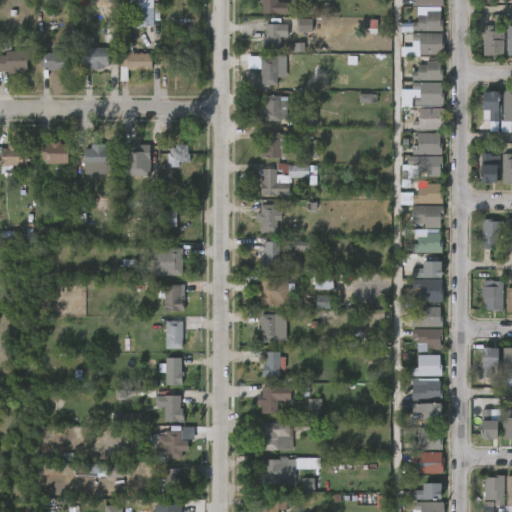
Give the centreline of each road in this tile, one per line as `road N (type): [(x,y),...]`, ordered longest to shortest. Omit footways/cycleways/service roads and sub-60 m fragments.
road 1 (residential): [(216,511),(218,0)]
road 2 (residential): [(459,0),(458,511)]
road 3 (residential): [(0,115),(218,115)]
road 4 (residential): [(461,199),(511,199),(460,333)]
